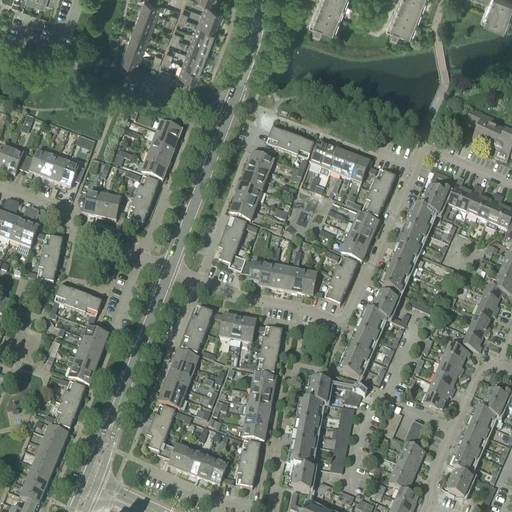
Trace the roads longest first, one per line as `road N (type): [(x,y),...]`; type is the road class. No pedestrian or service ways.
road 1 (residential): [(415,169),(337,325),(197,282)]
road 2 (tertiary): [(91,478),(167,272)]
road 3 (tertiary): [(167,272),(232,103)]
road 4 (residential): [(139,260),(0,190)]
